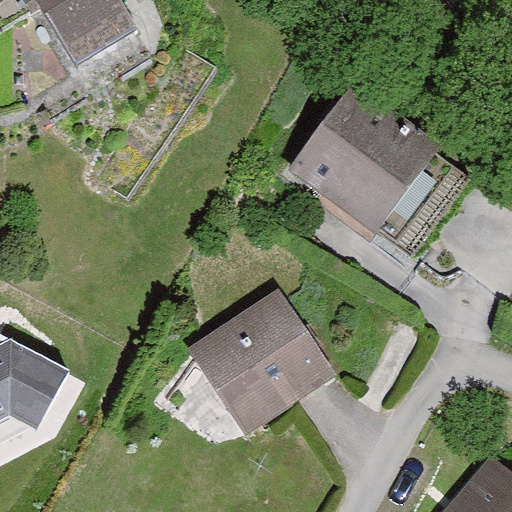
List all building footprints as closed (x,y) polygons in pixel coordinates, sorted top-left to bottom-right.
[(116,21),(104,0),(39,0),(66,49),(116,21)] [(433,161),(364,104),(304,175),(374,233),(433,161)] [(323,385),(279,313),(203,359),(247,431),(323,385)] [(0,323),(0,438),(20,428),(41,443),(81,368),(0,323)] [(511,511),(511,496),(492,479),(463,511),(511,511)]
